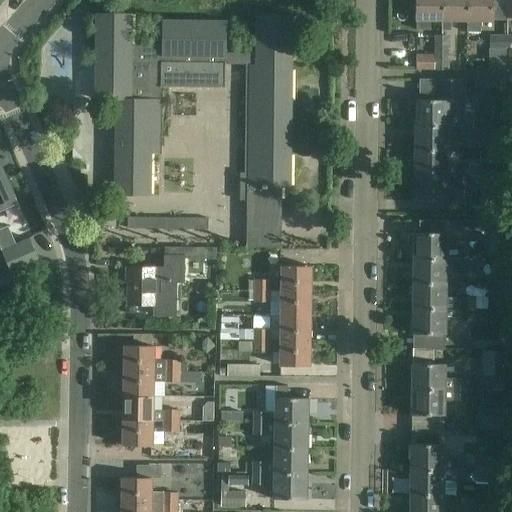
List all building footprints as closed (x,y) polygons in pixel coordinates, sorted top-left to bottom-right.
[(429,20),(441,20),(441,7),(441,0),(416,0),(416,30),(429,30),(429,20)] [(441,20),(466,21),(466,0),(441,0),(441,7),(441,20)] [(479,32),(479,21),(492,21),(491,0),(466,0),(466,21),(466,32),(479,32)] [(132,14),(95,13),(95,14),(97,14),(97,45),(95,45),(95,68),(97,68),(96,98),(95,98),(95,100),(117,100),(117,130),(115,130),(115,153),(117,153),(116,194),(114,194),(114,195),(151,196),(151,154),(159,154),(161,154),(162,89),(226,89),(226,64),(256,64),(255,183),(247,182),(246,245),(280,246),(281,186),(290,186),(293,16),(257,15),(256,53),(226,52),(226,21),(162,21),(161,45),(132,45),(132,14)] [(434,35),(434,53),(448,53),(448,35),(434,35)] [(489,71),(505,71),(505,50),(505,35),(490,35),(489,71)] [(81,133),(64,51),(40,56),(58,138),(81,133)] [(434,53),(434,55),(434,70),(449,70),(448,53),(434,53)] [(416,70),(434,70),(434,55),(416,55),(416,70)] [(409,112),(411,115),(415,115),(415,126),(472,126),(472,115),(453,115),(453,99),(463,99),(464,80),(435,80),(435,100),(415,100),(415,102),(412,102),(409,104),(409,112)] [(498,81),(472,80),(472,93),(497,94),(498,81)] [(480,127),(472,126),(415,126),(415,150),(447,151),(447,137),(479,137),(480,127)] [(415,150),(414,175),(468,176),(468,164),(447,164),(447,151),(415,150)] [(0,162),(0,211),(18,204),(0,162)] [(468,187),(468,176),(414,175),(414,201),(446,201),(446,187),(468,187)] [(500,213),(500,199),(472,199),(472,213),(500,213)] [(178,206),(180,225),(199,224),(198,204),(178,206)] [(124,206),(126,222),(144,221),(142,205),(124,206)] [(480,241),(482,221),(461,219),(459,239),(480,241)] [(413,247),(413,259),(468,259),(468,246),(446,246),(446,234),(413,233),(413,235),(410,235),(407,238),(407,244),(410,247),(413,247)] [(505,252),(507,252),(507,234),(489,234),(489,251),(505,252)] [(117,235),(115,249),(134,252),(136,237),(117,235)] [(16,245),(1,251),(11,275),(40,263),(29,239),(16,245)] [(130,304),(156,304),(156,315),(177,315),(178,281),(185,281),(185,255),(166,255),(166,267),(128,266),(127,280),(130,280),(130,304)] [(468,259),(413,259),(413,283),(445,284),(445,270),(474,270),(474,259),(468,259)] [(283,291),(310,291),(310,266),(283,265),(283,291)] [(19,295),(9,274),(0,277),(0,293),(3,301),(19,295)] [(255,290),(268,291),(268,280),(255,279),(255,290)] [(413,283),(413,308),(468,309),(469,298),(445,297),(445,284),(413,283)] [(268,301),(268,291),(255,290),(255,301),(268,301)] [(310,316),(310,291),(283,291),(268,291),(268,301),(283,302),(282,315),(310,316)] [(214,304),(214,317),(230,317),(230,304),(214,304)] [(468,320),(468,309),(413,308),(412,333),(445,333),(445,319),(468,320)] [(309,341),(310,316),(282,315),(282,316),(270,316),(270,330),(268,329),(268,340),(309,341)] [(213,319),(213,327),(244,328),(244,319),(213,319)] [(268,340),(268,329),(255,329),(255,340),(268,340)] [(481,349),(503,349),(503,331),(472,332),(472,349),(481,349)] [(471,349),(470,335),(435,337),(436,350),(471,349)] [(255,351),(268,351),(268,340),(255,340),(255,351)] [(309,341),(268,340),(268,351),(282,351),(282,366),(309,366),(309,341)] [(182,360),(153,359),(154,345),(126,344),(125,370),(181,371),(182,360)] [(503,349),(481,349),(482,374),(487,374),(487,376),(504,375),(503,349)] [(412,363),(412,388),(466,389),(466,379),(444,378),(445,363),(412,363)] [(259,364),(227,364),(227,376),(259,376),(259,364)] [(181,371),(125,370),(125,395),(152,395),(153,381),(181,382),(181,371)] [(466,402),(466,389),(412,388),(411,414),(444,414),(444,401),(466,402)] [(152,410),(152,395),(125,395),(124,420),(152,420),(180,421),(180,409),(163,409),(163,410),(152,410)] [(267,412),(266,422),(308,423),(309,398),(276,397),(276,412),(267,412)] [(219,422),(240,422),(240,411),(219,410),(219,422)] [(267,412),(253,411),(253,422),(266,422),(267,412)] [(464,430),(502,431),(502,417),(464,417),(464,430)] [(151,446),(152,420),(124,420),(123,445),(151,446)] [(180,421),(163,421),(163,431),(180,432),(180,421)] [(266,433),(266,422),(253,422),(253,433),(266,433)] [(275,433),(275,447),(307,448),(308,423),(266,422),(266,433),(275,433)] [(444,444),(411,443),(411,469),(464,469),(464,459),(443,459),(444,444)] [(307,473),(307,448),(275,447),(274,462),(265,462),(265,472),(307,473)] [(500,459),(476,459),(476,469),(500,470),(500,459)] [(252,461),(252,472),(265,472),(265,462),(252,461)] [(476,469),(464,469),(411,469),(410,493),(443,494),(443,481),(476,482),(476,469)] [(500,482),(500,470),(476,469),(476,482),(500,482)] [(265,483),(265,472),(252,472),(252,483),(265,483)] [(265,483),(274,483),(274,498),(306,498),(307,473),(265,472),(265,483)] [(152,478),(123,477),(123,502),(179,504),(179,491),(151,491),(152,478)] [(244,491),(218,490),(218,506),(244,506),(244,491)] [(410,493),(410,511),(442,511),(443,494),(410,493)] [(123,502),(122,511),(178,511),(179,504),(123,502)]
